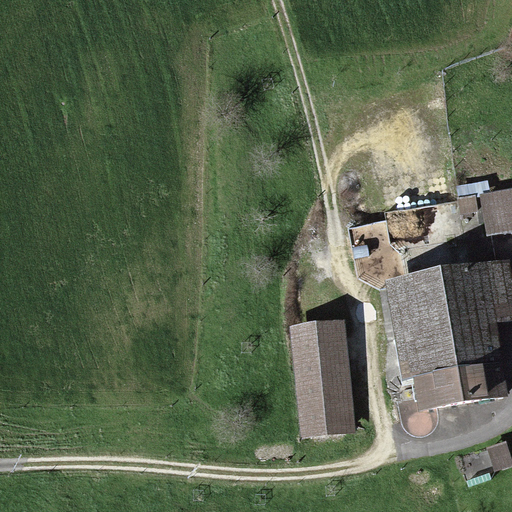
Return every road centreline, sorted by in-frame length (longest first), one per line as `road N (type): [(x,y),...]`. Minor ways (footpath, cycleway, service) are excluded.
road 1 (track): [(272,0),(342,259),(365,302),(382,467)]
road 2 (track): [(0,469),(287,483),(382,467)]
road 3 (track): [(382,467),(480,439),(511,412)]
